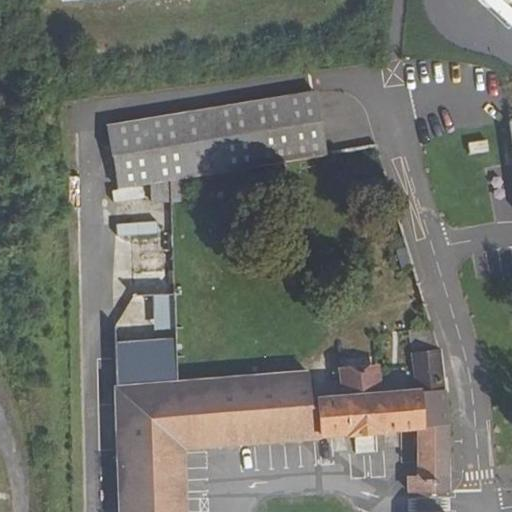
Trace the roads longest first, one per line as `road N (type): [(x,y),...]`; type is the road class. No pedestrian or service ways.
road 1 (unknown): [(389,86),(310,85),(103,117),(96,154),(98,511)]
road 2 (unclassified): [(398,0),(389,86),(470,388),(483,511)]
